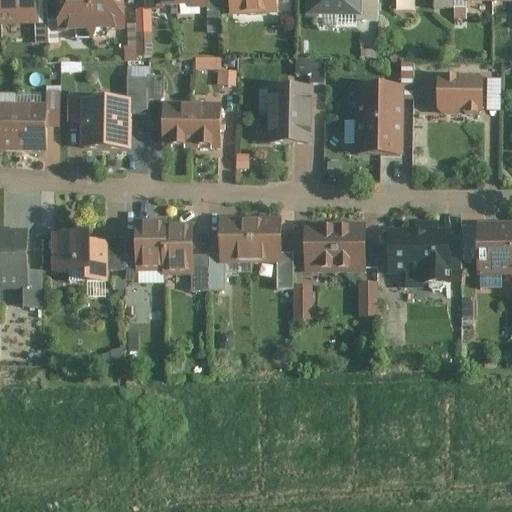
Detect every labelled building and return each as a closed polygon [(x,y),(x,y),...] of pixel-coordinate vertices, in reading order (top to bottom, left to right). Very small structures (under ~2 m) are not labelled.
[(0,0),(0,32),(34,29),(33,0),(0,0)] [(123,36),(122,0),(54,0),(56,40),(123,36)] [(175,0),(143,0),(144,16),(176,14),(175,0)] [(207,0),(175,0),(176,14),(208,12),(207,0)] [(229,0),(229,21),(277,20),(277,4),(297,2),(296,0),(229,0)] [(362,0),(307,0),(307,21),(356,22),(361,22),(362,0)] [(378,0),(362,0),(361,22),(356,22),(356,28),(379,28),(378,0)] [(439,0),(440,3),(436,3),(435,13),(454,14),(454,0),(439,0)] [(493,0),(467,0),(468,8),(493,8),(493,0)] [(511,0),(493,0),(493,8),(511,8),(511,0)] [(46,48),(45,6),(35,7),(37,48),(46,48)] [(131,58),(157,57),(156,35),(130,37),(131,58)] [(217,73),(217,89),(236,89),(236,73),(222,73),(222,61),(197,60),(197,72),(217,73)] [(326,66),(296,65),(296,81),(309,82),(309,89),(315,89),(325,89),(326,66)] [(146,81),(146,85),(147,106),(160,105),(163,101),(162,81),(146,81)] [(482,82),(439,81),(439,122),(481,122),(482,82)] [(146,117),(146,85),(129,84),(129,104),(132,104),(132,117),(146,117)] [(269,88),(268,121),(314,123),(315,89),(269,88)] [(356,90),(356,128),(404,129),(405,91),(356,90)] [(78,100),(67,100),(66,127),(78,127),(78,100)] [(129,104),(79,104),(79,156),(133,156),(132,117),(132,104),(129,104)] [(191,154),(192,109),(164,108),(162,154),(191,154)] [(221,110),(192,109),(191,154),(220,155),(221,110)] [(0,156),(14,157),(14,111),(0,110),(0,156)] [(45,158),(46,110),(14,111),(14,157),(45,158)] [(267,151),(314,152),(314,123),(268,121),(267,151)] [(404,129),(356,128),(355,164),(403,165),(404,129)] [(224,265),(253,264),(253,218),(219,218),(219,256),(219,265),(224,265)] [(282,218),(253,218),(253,264),(277,264),(282,264),(282,254),(282,218)] [(511,222),(478,223),(478,275),(511,275),(511,222)] [(335,274),(335,223),(304,223),(305,275),(335,274)] [(367,274),(366,223),(335,223),(335,274),(367,274)] [(161,224),(134,225),(134,243),(135,273),(162,273),(161,224)] [(192,224),(161,224),(162,273),(162,276),(193,275),(192,256),(192,224)] [(450,226),(388,227),(390,276),(406,275),(406,290),(424,290),(424,284),(430,284),(430,287),(433,290),(442,290),(445,287),(445,284),(452,284),(450,226)] [(31,229),(2,230),(3,289),(27,288),(31,288),(31,270),(31,229)] [(108,282),(108,273),(107,239),(50,240),(51,275),(69,275),(69,283),(108,282)] [(124,239),(107,239),(108,273),(124,271),(124,243),(124,239)] [(134,243),(124,243),(124,271),(124,281),(135,281),(135,273),(134,243)] [(293,254),(282,254),(282,264),(277,264),(277,289),(293,289),(293,254)] [(209,256),(192,256),(193,275),(192,292),(208,291),(209,256)] [(219,256),(209,256),(208,291),(224,291),(224,265),(219,265),(219,256)] [(41,270),(31,270),(31,288),(27,288),(27,309),(41,309),(41,270)] [(378,283),(361,283),(359,318),(377,318),(378,283)] [(312,287),(296,287),(297,322),(312,322),(312,287)]
